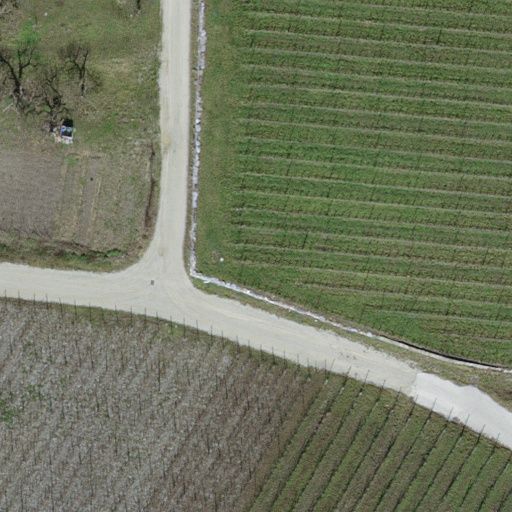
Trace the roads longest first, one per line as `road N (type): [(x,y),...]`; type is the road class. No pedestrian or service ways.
road 1 (track): [(511,427),(175,304)]
road 2 (track): [(188,0),(175,304)]
road 3 (track): [(175,304),(0,274)]
